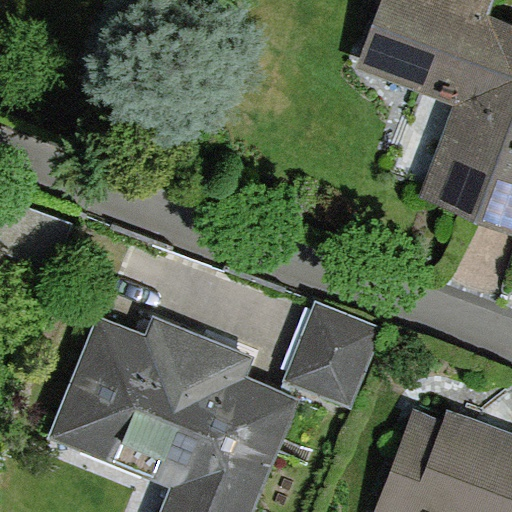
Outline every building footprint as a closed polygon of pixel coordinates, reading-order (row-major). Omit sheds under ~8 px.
[(511,26),(483,16),(440,0),(418,0),(391,72),(465,99),(431,190),(511,220),(511,26)] [(440,0),(483,16),(489,0),(440,0)] [(0,247),(53,268),(72,222),(0,195),(0,247)] [(319,306),(291,377),(350,401),(377,329),(319,306)] [(150,338),(102,319),(63,411),(188,461),(166,511),(246,511),(294,397),(205,361),(212,343),(158,320),(150,338)] [(445,426),(416,415),(390,489),(427,503),(426,511),(511,511),(511,436),(450,414),(445,426)]
